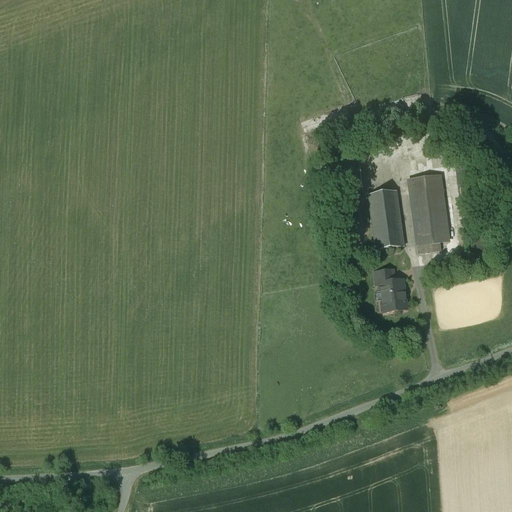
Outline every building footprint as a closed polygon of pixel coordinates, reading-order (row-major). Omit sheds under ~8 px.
[(491,130),(485,122),(473,131),(495,159),(507,150),(500,141),(491,130)] [(372,124),(364,127),(366,133),(374,130),(372,124)] [(506,137),(496,126),(491,130),(500,141),(506,137)] [(358,157),(330,161),(334,196),(355,193),(362,192),(358,157)] [(440,187),(419,190),(417,182),(408,183),(416,247),(418,256),(441,253),(440,246),(440,244),(448,243),(440,187)] [(511,189),(503,195),(511,209),(511,189)] [(395,193),(369,196),(372,223),(399,219),(395,193)] [(399,219),(372,223),(376,252),(403,249),(399,219)] [(476,261),(481,263),(485,263),(489,261),(493,258),(495,254),(495,250),(495,245),(492,241),(489,239),(484,237),(480,237),(475,239),(472,243),(470,247),(469,251),(471,255),(473,259),(476,261)] [(393,281),(395,283),(394,272),(380,274),(381,281),(381,284),(386,284),(388,281),(393,281)] [(381,284),(383,302),(381,306),(382,315),(406,312),(403,282),(395,283),(393,281),(388,281),(386,284),(381,284)]
